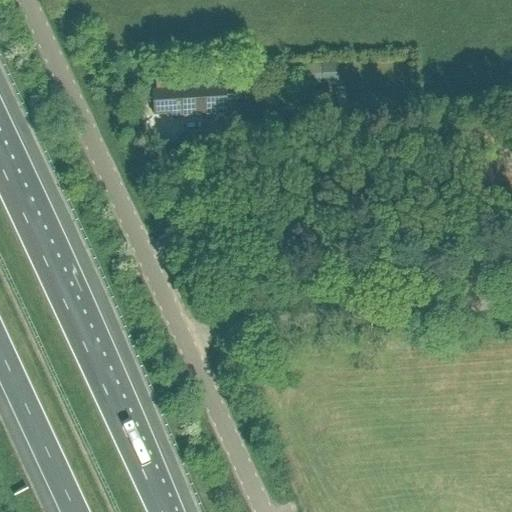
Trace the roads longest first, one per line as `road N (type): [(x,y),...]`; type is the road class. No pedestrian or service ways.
road 1 (unclassified): [(185,344),(24,0)]
road 2 (motorway): [(159,511),(0,172)]
road 3 (unclassified): [(185,344),(236,325),(511,304)]
road 4 (unclassified): [(262,511),(185,344)]
road 5 (motorway): [(0,350),(74,511)]
